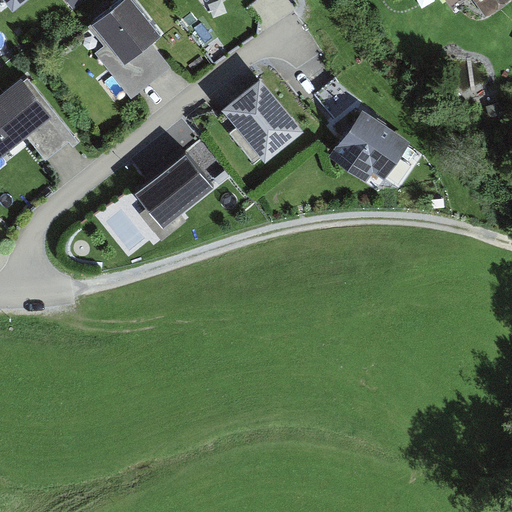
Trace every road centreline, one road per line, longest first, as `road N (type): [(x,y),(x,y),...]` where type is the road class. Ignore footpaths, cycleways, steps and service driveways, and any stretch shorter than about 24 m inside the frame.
road 1 (track): [(17,294),(107,283),(324,222),(428,222),(511,242)]
road 2 (residential): [(0,294),(17,294),(35,235),(57,206),(287,36)]
